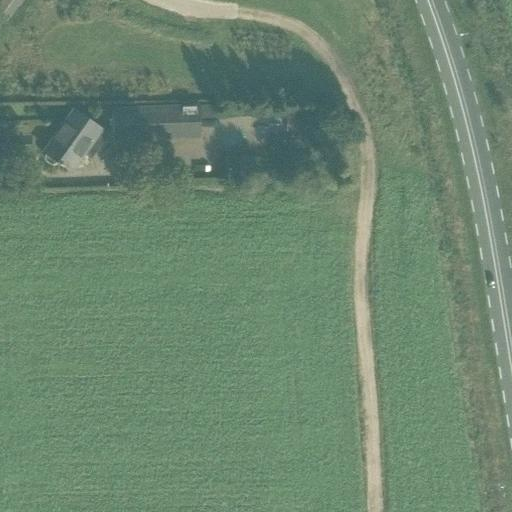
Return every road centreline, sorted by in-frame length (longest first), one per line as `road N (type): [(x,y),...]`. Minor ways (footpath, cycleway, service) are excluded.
road 1 (track): [(163,0),(276,19),(311,37),(341,70),(371,160),(361,319),(373,511)]
road 2 (primary): [(511,369),(483,199),(427,0)]
